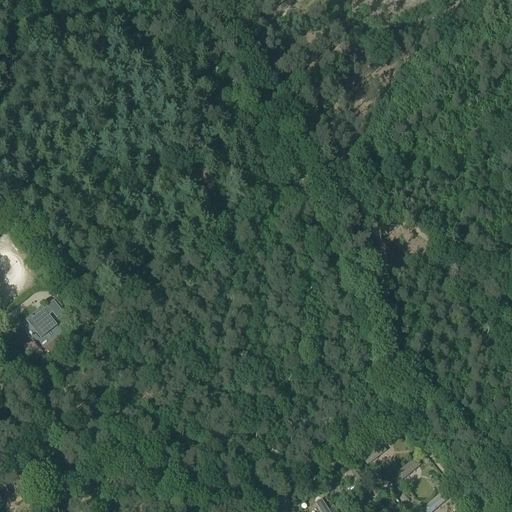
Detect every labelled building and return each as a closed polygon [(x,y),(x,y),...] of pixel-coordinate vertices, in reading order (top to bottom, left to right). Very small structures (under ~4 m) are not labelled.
[(42,309),(26,322),(40,339),(56,327),(48,317),(52,314),(56,319),(62,314),(59,310),(62,308),(57,302),(54,304),(53,303),(47,307),(47,308),(44,311),(42,309)] [(385,452),(380,446),(362,460),(368,467),(385,452)] [(397,475),(402,482),(419,467),(414,460),(397,475)] [(346,476),(358,492),(365,487),(353,471),(346,476)] [(440,495),(422,511),(423,511),(434,511),(446,502),(440,495)] [(316,505),(320,511),(328,511),(321,502),(316,505)] [(387,511),(398,511),(390,502),(383,507),(387,511)]
